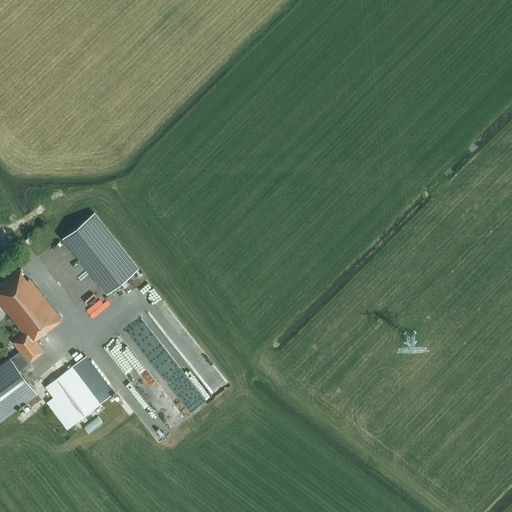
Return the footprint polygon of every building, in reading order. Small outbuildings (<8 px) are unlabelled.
[(94,212),(62,237),(106,292),(137,267),(94,212)] [(0,302),(24,333),(13,341),(19,350),(29,362),(44,350),(36,340),(62,320),(29,278),(27,280),(21,272),(23,270),(21,268),(0,284),(0,302)] [(179,363),(206,396),(229,378),(203,347),(193,355),(187,348),(183,352),(147,308),(119,331),(150,370),(159,363),(161,365),(166,362),(172,369),(179,363)] [(0,420),(37,393),(19,370),(29,362),(19,350),(10,357),(0,363),(0,420)] [(45,386),(53,397),(46,402),(67,429),(100,404),(72,366),(45,386)]
